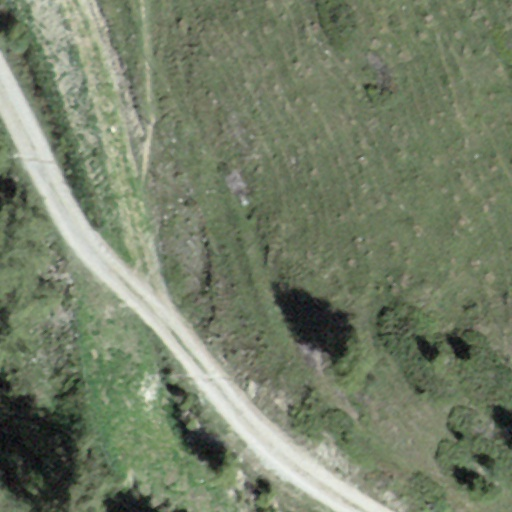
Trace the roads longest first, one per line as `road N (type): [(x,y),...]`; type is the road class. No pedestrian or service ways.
road 1 (track): [(143,300),(259,437),(361,511)]
road 2 (track): [(0,86),(93,251),(143,300)]
